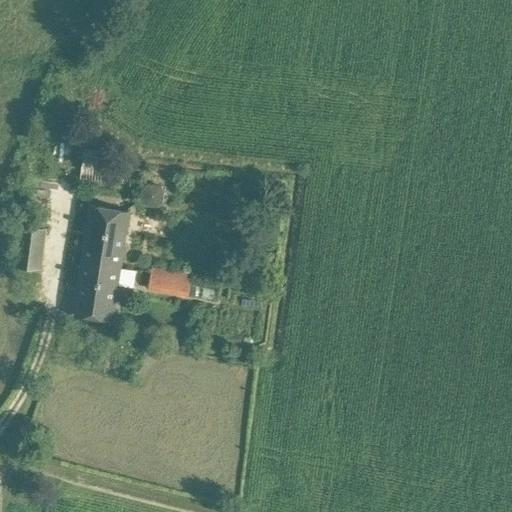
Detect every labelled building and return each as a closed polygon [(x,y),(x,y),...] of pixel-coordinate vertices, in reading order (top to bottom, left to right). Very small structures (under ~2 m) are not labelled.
[(82,162),(80,180),(103,182),(105,165),(101,164),(103,152),(84,149),(83,162),(82,162)] [(142,188),(140,200),(145,207),(157,208),(163,203),(165,192),(159,185),(149,184),(142,188)] [(82,259),(121,266),(129,210),(91,204),(82,259)] [(16,267),(41,270),(46,227),(21,224),(16,267)] [(120,269),(121,266),(82,259),(74,315),(112,321),(117,287),(133,289),(135,272),(120,269)] [(188,296),(191,272),(151,267),(148,290),(188,296)] [(219,290),(221,281),(201,278),(199,286),(219,290)]
